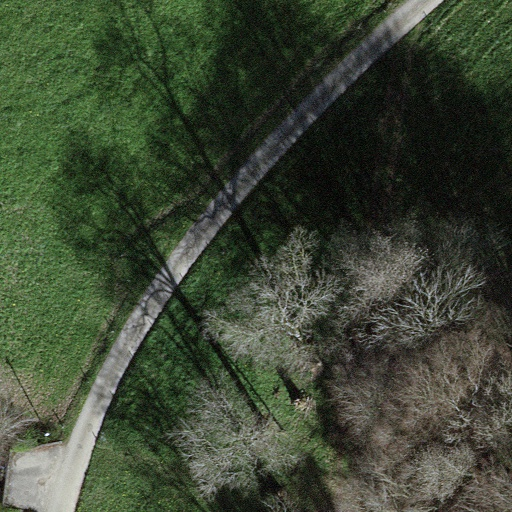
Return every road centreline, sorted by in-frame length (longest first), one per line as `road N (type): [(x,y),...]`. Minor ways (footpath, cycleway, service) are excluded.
road 1 (unclassified): [(137,333),(329,91),(420,0)]
road 2 (track): [(59,511),(87,424),(137,333)]
